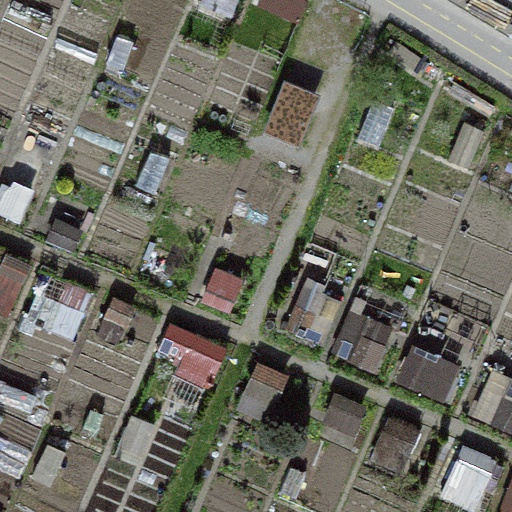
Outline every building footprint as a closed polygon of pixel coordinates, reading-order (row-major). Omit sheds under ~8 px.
[(5,254),(0,264),(0,314),(8,318),(31,265),(5,254)] [(113,300),(95,336),(116,346),(134,310),(113,300)] [(172,327),(160,352),(216,376),(228,351),(172,327)] [(445,398),(458,366),(414,348),(401,381),(445,398)] [(258,365),(240,411),(271,423),(289,377),(258,365)] [(335,395),(324,423),(356,436),(367,408),(335,395)] [(477,497),(490,462),(461,452),(449,487),(477,497)] [(511,511),(511,482),(500,511),(511,511)]
